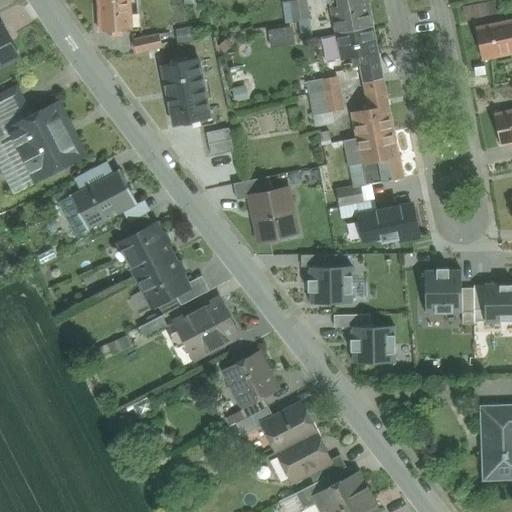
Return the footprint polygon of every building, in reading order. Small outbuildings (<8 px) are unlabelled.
[(130,0),(97,0),(99,31),(132,29),(130,0)] [(305,0),(290,0),(294,19),(309,16),(305,0)] [(368,0),(328,0),(331,12),(335,33),(336,33),(336,34),(372,27),(372,26),(367,2),(369,2),(368,0)] [(464,16),(495,15),(494,1),(464,2),(464,16)] [(335,33),(331,12),(309,16),(313,38),(335,33)] [(511,19),(476,27),(483,59),(511,52),(511,19)] [(272,47),(296,43),(293,25),(269,29),(272,47)] [(0,27),(0,65),(18,56),(3,26),(0,27)] [(372,27),(336,34),(341,59),(358,56),(363,80),(382,76),(372,27)] [(158,33),(133,38),(136,52),(161,47),(158,33)] [(198,57),(161,64),(174,124),(210,117),(198,57)] [(337,75),(322,78),(325,90),(339,87),(337,75)] [(325,90),(322,78),(305,82),(308,94),(325,90)] [(383,81),(364,85),(368,107),(352,111),(357,137),(357,138),(393,130),(383,81)] [(343,107),(339,87),(325,90),(329,110),(331,109),(343,107)] [(325,90),(308,94),(312,113),(329,110),(325,90)] [(11,91),(0,96),(0,130),(1,133),(8,129),(26,120),(11,91)] [(26,120),(8,129),(35,180),(52,172),(57,173),(65,169),(67,164),(84,155),(58,103),(26,120)] [(329,110),(312,113),(315,127),(334,123),(331,109),(329,110)] [(511,109),(494,114),(500,146),(511,143),(511,109)] [(229,129),(207,134),(209,144),(231,140),(229,129)] [(328,129),(320,131),(323,145),(331,143),(328,129)] [(393,130),(357,138),(357,137),(344,140),(349,165),(362,163),(367,184),(404,177),(399,156),(398,156),(393,130)] [(233,151),(231,140),(209,144),(212,156),(233,151)] [(106,161),(75,178),(81,190),(113,174),(106,161)] [(81,190),(72,195),(71,194),(70,195),(70,196),(58,202),(75,236),(88,230),(88,231),(90,230),(89,229),(124,211),(136,205),(137,206),(138,205),(138,204),(120,169),(118,170),(119,171),(113,174),(81,190)] [(268,176),(233,184),(236,200),(250,197),(250,196),(271,191),(268,176)] [(359,184),(334,189),(337,207),(363,202),(359,184)] [(271,191),(250,196),(250,197),(259,240),(263,239),(269,244),(276,242),(281,236),(295,233),(286,188),(271,191)] [(136,205),(124,211),(129,222),(146,213),(150,211),(144,200),(138,204),(138,205),(137,206),(136,205)] [(412,204),(359,215),(364,241),(383,241),(397,238),(398,241),(418,237),(412,204)] [(129,222),(123,225),(130,238),(153,225),(146,213),(129,222)] [(130,238),(120,243),(137,275),(172,256),(156,224),(153,225),(130,238)] [(302,267),(310,267),(337,267),(337,255),(302,256),(302,267)] [(172,256),(137,275),(144,289),(130,297),(141,318),(152,312),(152,311),(153,306),(176,294),(189,288),(187,284),(172,256)] [(337,267),(310,267),(310,280),(308,280),(308,292),(311,292),(311,304),(353,303),(352,266),(337,267)] [(437,271),(425,271),(425,313),(462,313),(462,288),(462,270),(449,270),(449,268),(437,268),(437,271)] [(202,275),(187,284),(189,288),(176,294),(181,305),(210,290),(202,275)] [(474,285),(474,288),(474,322),(486,322),(485,285),(474,285)] [(511,285),(485,285),(486,322),(511,321),(511,285)] [(474,288),(462,288),(462,313),(462,325),(474,325),(474,322),(474,288)] [(220,298),(174,322),(194,360),(240,336),(220,298)] [(162,315),(139,327),(145,339),(168,326),(162,315)] [(335,327),(353,327),(370,327),(370,315),(334,315),(335,327)] [(370,327),(353,327),(353,339),(350,339),(350,352),(353,352),(353,363),(395,363),(395,326),(370,327)] [(259,353),(225,371),(243,405),(243,406),(263,396),(278,388),(259,353)] [(263,396),(243,406),(243,405),(241,411),(245,418),(236,423),(268,407),(263,396)] [(274,418),(263,424),(263,425),(278,452),(316,432),(301,404),(274,418)] [(511,406),(482,407),(484,479),(511,477),(511,406)] [(268,407),(236,423),(243,436),(263,425),(263,424),(274,418),(268,407)] [(316,432),(278,452),(293,481),(309,472),(331,461),(330,460),(316,432)] [(331,461),(309,472),(315,483),(328,476),(347,467),(340,455),(330,460),(331,461)] [(334,487),(315,496),(318,502),(323,511),(340,511),(370,497),(358,474),(334,487)] [(315,483),(296,493),(305,509),(318,502),(315,496),(334,487),(328,476),(315,483)] [(378,511),(370,497),(340,511),(378,511)]
